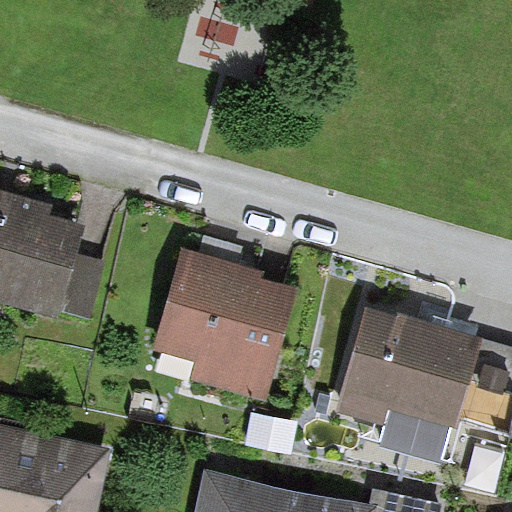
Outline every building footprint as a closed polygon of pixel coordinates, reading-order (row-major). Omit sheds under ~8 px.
[(71,223),(0,203),(0,311),(44,324),(50,305),(91,317),(106,265),(63,253),(71,223)] [(290,297),(177,268),(156,354),(199,365),(194,384),(264,402),(290,297)] [(474,346),(355,313),(325,420),(387,437),(393,412),(451,428),(474,346)] [(94,511),(105,457),(0,437),(0,511),(94,511)] [(369,511),(370,508),(210,474),(201,511),(369,511)]
